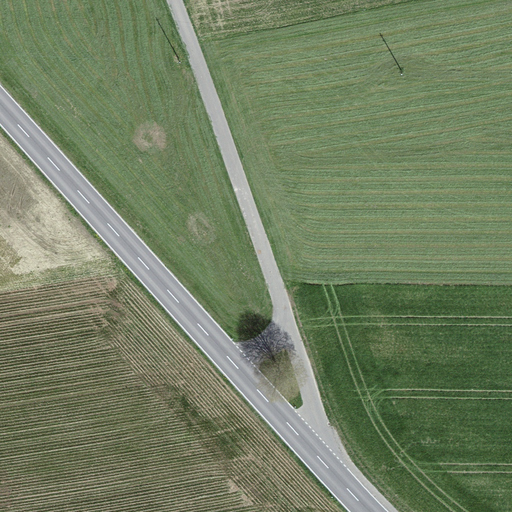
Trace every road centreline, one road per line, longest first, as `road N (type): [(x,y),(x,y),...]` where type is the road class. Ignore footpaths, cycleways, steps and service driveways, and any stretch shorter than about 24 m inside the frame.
road 1 (secondary): [(232,362),(0,106)]
road 2 (residential): [(287,325),(173,0)]
road 3 (residential): [(331,471),(287,325)]
road 4 (secondary): [(331,471),(232,362)]
